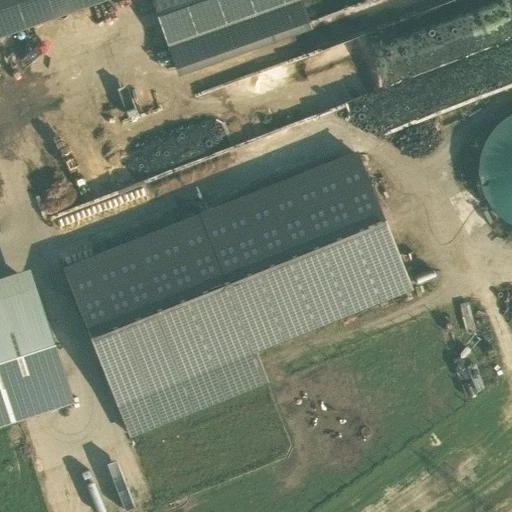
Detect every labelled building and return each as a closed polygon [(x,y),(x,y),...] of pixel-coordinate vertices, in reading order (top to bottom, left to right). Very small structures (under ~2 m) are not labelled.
[(0,0),(0,39),(110,0),(0,0)] [(151,0),(168,47),(300,0),(299,0),(151,0)] [(300,0),(168,47),(176,70),(308,23),(300,0)] [(429,68),(444,108),(511,82),(511,0),(416,0),(422,14),(352,40),(370,90),(429,68)] [(41,212),(307,127),(286,65),(251,76),(256,94),(236,101),(234,94),(143,123),(130,83),(12,121),(41,212)] [(479,164),(481,188),(492,210),(511,225),(511,116),(502,122),(486,141),(479,164)] [(356,156),(65,271),(131,437),(265,383),(253,352),(410,290),(356,156)] [(0,280),(0,300),(37,289),(30,270),(0,280)] [(37,289),(0,300),(0,428),(74,404),(37,289)]
